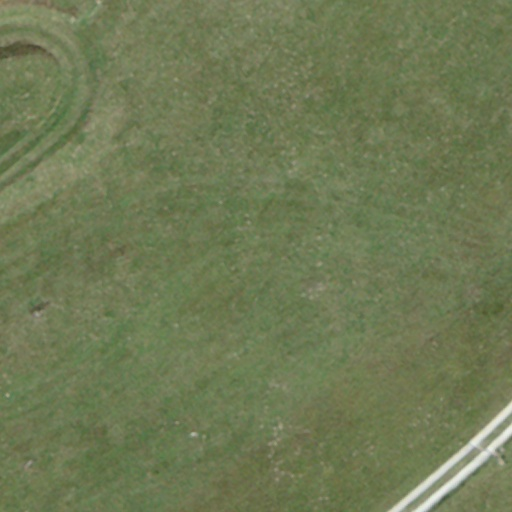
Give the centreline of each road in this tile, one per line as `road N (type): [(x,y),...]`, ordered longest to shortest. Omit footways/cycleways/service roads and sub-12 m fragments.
road 1 (track): [(0,188),(37,158),(53,63),(0,51)]
road 2 (track): [(511,419),(407,511)]
